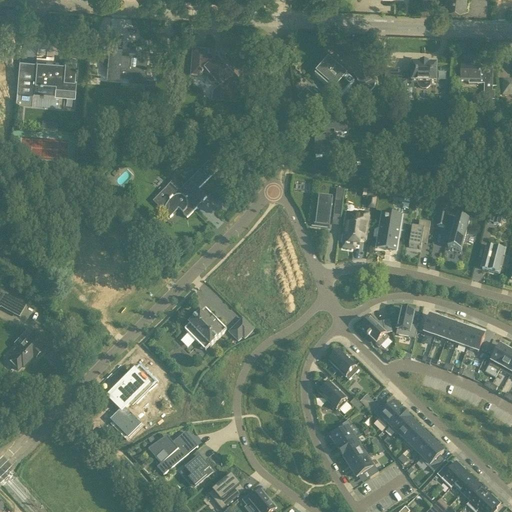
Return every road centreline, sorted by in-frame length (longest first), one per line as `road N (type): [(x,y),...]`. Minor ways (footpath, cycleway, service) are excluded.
road 1 (residential): [(62,404),(272,193)]
road 2 (residential): [(330,296),(257,349),(235,390),(239,431),(255,467),(311,511)]
road 3 (tertiary): [(511,28),(276,17)]
road 4 (tertiary): [(276,17),(42,0)]
road 5 (residential): [(358,511),(308,419),(304,388),(311,357),(337,327)]
road 6 (residential): [(511,298),(368,265),(320,274)]
road 7 (residential): [(337,327),(371,305),(409,297),(511,333)]
road 8 (residential): [(383,372),(511,497)]
road 9 (residential): [(272,193),(285,113),(276,17)]
road 10 (residential): [(161,511),(62,404)]
road 11 (residential): [(383,372),(423,368),(511,409)]
